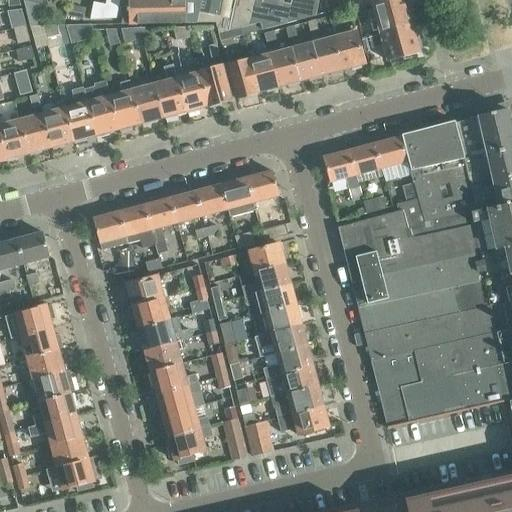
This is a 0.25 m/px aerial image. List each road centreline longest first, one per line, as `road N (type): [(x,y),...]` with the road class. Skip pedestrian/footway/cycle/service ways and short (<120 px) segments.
road 1 (residential): [(183,511),(350,474),(366,463),(291,136)]
road 2 (residential): [(143,511),(58,196)]
road 3 (residential): [(58,196),(291,136)]
road 4 (residential): [(291,136),(511,76)]
